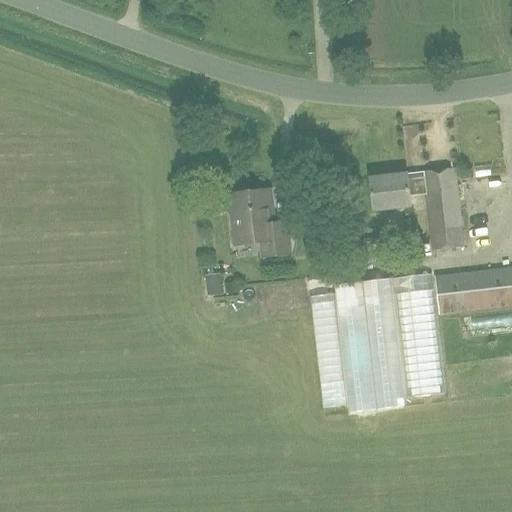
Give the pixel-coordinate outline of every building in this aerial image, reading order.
[(421,172),(422,178),(424,194),(430,251),(464,247),(455,168),(421,172)] [(411,209),(410,196),(424,194),(422,178),(408,180),(407,174),(369,179),(373,214),(411,209)] [(228,195),(233,245),(259,242),(261,258),(289,255),(286,223),(268,225),(267,209),(271,209),(269,191),(228,195)] [(494,222),(480,226),(482,236),(497,233),(494,222)] [(511,267),(435,276),(439,317),(511,308),(511,267)] [(225,273),(212,273),(212,290),(225,290),(225,273)] [(342,296),(353,399),(441,389),(432,297),(419,299),(417,278),(397,280),(405,358),(371,362),(364,294),(342,296)] [(378,320),(396,318),(393,292),(375,294),(378,320)]
